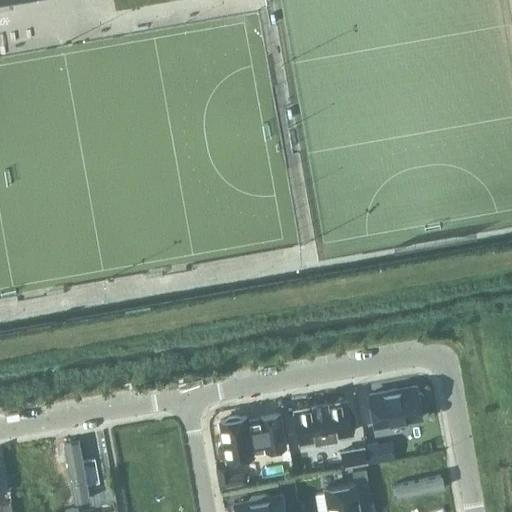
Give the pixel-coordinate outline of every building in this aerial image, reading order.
[(417,392),(416,386),(368,394),(374,426),(421,418),(420,412),(423,409),(424,407),(422,395),(420,393),(417,392)] [(351,411),(349,407),(346,403),(345,399),(326,403),(326,400),(313,403),(313,405),(294,408),(300,442),(312,439),(317,441),(321,442),(326,442),(330,440),(334,438),(338,435),(351,433),(350,429),(352,424),(352,420),(352,415),(351,411)] [(284,447),(278,413),(260,417),(260,419),(246,421),(245,416),(240,417),(236,416),(228,417),(225,420),(219,421),(223,441),(219,443),(218,447),(219,454),(222,457),(226,458),(226,460),(252,455),(252,451),(265,448),(266,450),(284,447)] [(376,444),(366,446),(369,462),(379,460),(376,444)] [(363,448),(340,451),(343,466),(365,462),(363,448)] [(360,511),(357,494),(369,492),(365,468),(352,470),(354,482),(324,487),(327,511),(360,511)] [(439,488),(436,475),(387,483),(389,496),(439,488)] [(284,511),(281,495),(268,497),(266,495),(263,493),(252,495),(250,497),(249,501),(234,504),(235,509),(232,511),(284,511)] [(12,511),(10,502),(0,503),(0,511),(12,511)]
